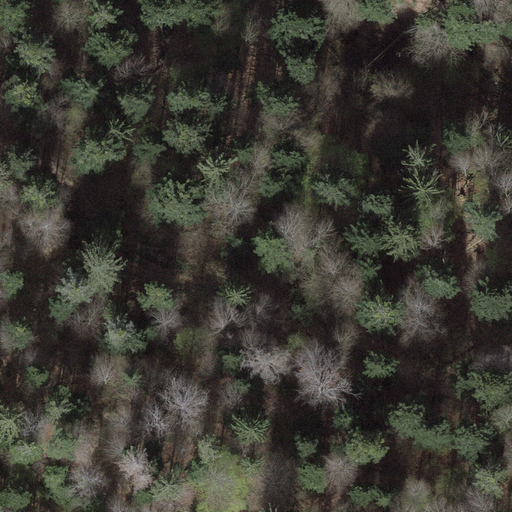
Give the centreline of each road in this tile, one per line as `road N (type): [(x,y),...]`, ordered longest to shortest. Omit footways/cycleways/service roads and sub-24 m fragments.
road 1 (track): [(0,147),(34,159),(96,213),(132,258),(243,285),(306,335),(349,338),(440,373),(483,364),(511,344)]
road 2 (track): [(511,426),(468,488),(444,492),(388,479),(307,509),(271,511)]
